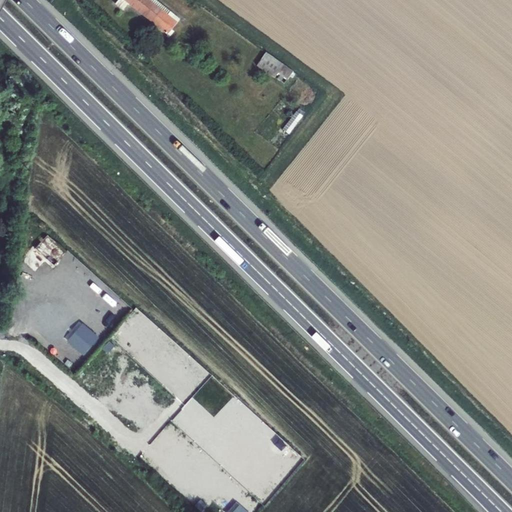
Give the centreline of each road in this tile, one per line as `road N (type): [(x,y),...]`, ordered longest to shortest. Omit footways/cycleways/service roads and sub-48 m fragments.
road 1 (motorway): [(0,18),(499,511)]
road 2 (motorway): [(511,480),(24,0)]
